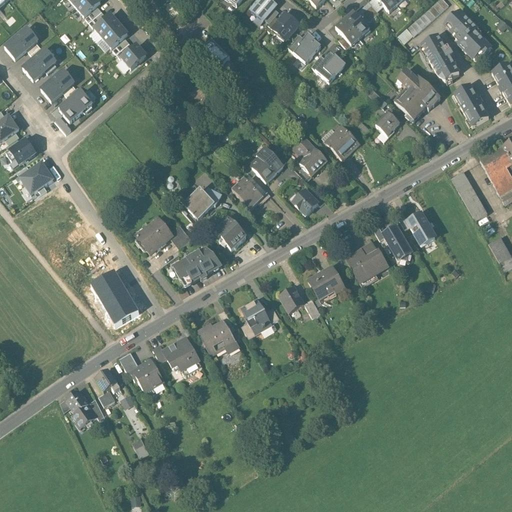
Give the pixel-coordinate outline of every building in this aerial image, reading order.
[(75,10),(86,0),(67,0),(75,10)] [(84,20),(100,6),(95,0),(86,0),(75,10),(84,20)] [(221,0),(236,10),(243,0),(221,0)] [(269,0),(258,0),(249,10),(262,23),(277,7),(269,0)] [(304,0),(315,11),(322,5),(317,0),(304,0)] [(377,0),(390,15),(398,8),(390,0),(377,0)] [(102,15),(98,11),(85,22),(89,26),(102,15)] [(285,11),(269,29),(285,44),(302,26),(285,11)] [(460,11),(440,29),(458,49),(478,31),(460,11)] [(106,20),(102,15),(89,26),(93,31),(106,20)] [(355,16),(346,24),(360,41),(370,33),(355,16)] [(103,42),(119,28),(111,18),(94,32),(103,42)] [(351,49),(360,41),(346,24),(336,32),(351,49)] [(111,52),(128,38),(119,28),(103,42),(111,52)] [(16,41),(4,51),(15,63),(26,53),(35,45),(38,43),(27,31),(25,33),(22,30),(14,38),(16,41)] [(478,31),(458,49),(476,68),(496,51),(478,31)] [(305,32),(289,50),(305,64),(321,46),(305,32)] [(405,33),(399,38),(404,44),(410,39),(405,33)] [(438,37),(418,48),(441,88),(460,77),(438,37)] [(129,47),(125,42),(112,54),(116,58),(129,47)] [(230,62),(212,43),(198,57),(216,76),(230,62)] [(39,50),(35,45),(26,53),(30,58),(39,50)] [(133,51),(129,47),(116,58),(120,63),(121,62),(133,51)] [(131,73),(146,59),(137,48),(133,51),(121,62),(131,73)] [(43,55),(39,50),(30,58),(34,62),(43,55)] [(326,50),(311,68),(327,82),(343,64),(326,50)] [(34,62),(23,72),(33,84),(45,74),(47,77),(56,70),(54,67),(56,65),(45,53),(43,55),(34,62)] [(511,68),(509,63),(492,73),(511,107),(511,106),(511,68)] [(406,89),(394,102),(415,121),(438,95),(407,66),(396,79),(406,89)] [(53,83),(41,93),(51,105),(63,96),(72,88),(74,86),(64,74),(61,76),(59,73),(50,80),(53,83)] [(471,86),(454,95),(472,128),(489,119),(471,86)] [(76,93),(72,88),(63,96),(67,100),(69,98),(76,93)] [(76,93),(69,98),(73,102),(82,95),(78,91),(76,93)] [(73,102),(59,115),(70,127),(92,107),(91,106),(97,101),(89,92),(83,97),(82,95),(73,102)] [(374,125),(386,138),(401,124),(389,111),(374,125)] [(0,147),(5,144),(16,136),(19,134),(9,119),(5,121),(0,125),(0,147)] [(71,134),(60,120),(54,125),(66,138),(71,134)] [(344,162),(359,145),(339,126),(323,143),(344,162)] [(18,142),(19,141),(16,136),(5,144),(8,149),(18,142)] [(511,139),(495,150),(505,168),(511,164),(511,139)] [(311,178),(327,162),(303,140),(288,155),(311,178)] [(18,142),(8,149),(6,150),(9,155),(21,147),(18,142)] [(10,167),(14,172),(35,157),(26,144),(21,147),(9,155),(6,157),(12,166),(10,167)] [(511,201),(511,180),(505,168),(495,150),(475,160),(486,178),(502,207),(511,201)] [(267,152),(257,160),(271,175),(280,167),(267,152)] [(257,160),(249,167),(263,182),(271,175),(257,160)] [(20,182),(31,198),(38,194),(43,190),(53,183),(42,167),(30,175),(20,182)] [(260,179),(251,169),(248,172),(256,182),(260,179)] [(20,182),(30,175),(27,170),(17,177),(20,182)] [(463,173),(450,180),(473,224),(486,217),(463,173)] [(244,179),(262,199),(267,194),(249,174),(244,179)] [(231,190),(249,210),(262,199),(244,179),(231,190)] [(215,205),(200,189),(182,206),(198,223),(215,205)] [(312,221),(327,207),(310,189),(295,202),(312,221)] [(43,190),(38,194),(41,199),(47,195),(43,190)] [(406,225),(407,224),(401,214),(396,217),(404,233),(409,230),(406,225)] [(409,230),(420,251),(436,242),(422,216),(407,224),(406,225),(409,230)] [(227,217),(212,233),(232,252),(247,236),(227,217)] [(158,219),(133,238),(148,258),(170,242),(173,239),(171,236),(158,219)] [(384,241),(382,237),(376,226),(371,228),(380,244),(384,241)] [(179,253),(191,244),(180,229),(171,236),(173,239),(170,242),(179,253)] [(384,241),(398,266),(413,257),(396,229),(382,237),(384,241)] [(499,240),(487,246),(498,266),(510,260),(499,240)] [(345,261),(360,287),(388,271),(373,245),(345,261)] [(206,251),(173,269),(184,288),(221,269),(206,251)] [(332,269),(307,283),(321,307),(345,292),(332,269)] [(115,331),(139,317),(115,276),(91,289),(98,300),(95,302),(96,303),(99,301),(109,318),(106,320),(107,321),(112,318),(118,328),(114,330),(115,331)] [(295,291),(278,300),(288,318),(305,308),(304,308),(295,291)] [(258,303),(241,313),(248,326),(242,331),(249,343),(272,329),(271,328),(265,316),(258,303)] [(312,303),(304,308),(305,308),(312,322),(320,317),(312,303)] [(273,312),(265,316),(271,328),(279,323),(273,312)] [(224,328),(226,327),(231,337),(236,334),(225,314),(219,318),(224,328)] [(213,331),(199,339),(211,360),(217,357),(216,354),(224,350),(226,351),(229,356),(239,351),(231,337),(226,327),(224,328),(214,333),(213,331)] [(186,341),(162,355),(167,364),(173,374),(178,371),(181,377),(200,366),(186,341)] [(167,364),(162,355),(159,350),(153,353),(161,367),(167,364)] [(130,377),(139,372),(131,357),(119,363),(128,380),(131,378),(130,377)] [(139,372),(130,377),(131,378),(135,385),(137,384),(146,400),(155,395),(154,392),(164,386),(152,365),(139,372)] [(118,388),(109,375),(95,384),(103,397),(109,394),(118,388)] [(89,408),(79,394),(65,404),(70,413),(74,418),(72,420),(80,433),(97,421),(89,408)] [(115,405),(109,394),(103,397),(98,401),(104,411),(115,405)] [(131,399),(120,404),(125,413),(136,408),(131,399)] [(95,403),(89,408),(97,421),(100,425),(105,422),(95,403)] [(70,413),(65,404),(60,408),(64,417),(70,413)] [(149,457),(141,443),(133,447),(140,462),(149,457)] [(140,511),(140,500),(131,500),(131,511),(140,511)]
